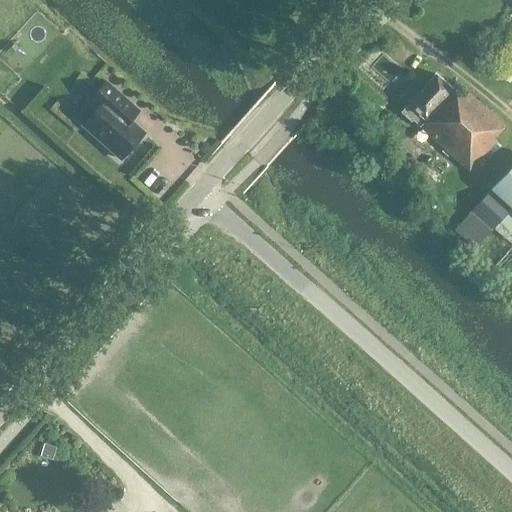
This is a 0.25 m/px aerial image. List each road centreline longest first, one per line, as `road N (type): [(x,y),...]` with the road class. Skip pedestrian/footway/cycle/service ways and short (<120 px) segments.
road 1 (unclassified): [(511,472),(194,196)]
road 2 (tertiary): [(0,415),(194,196)]
road 3 (tertiary): [(194,196),(370,0)]
road 4 (track): [(0,102),(170,254)]
